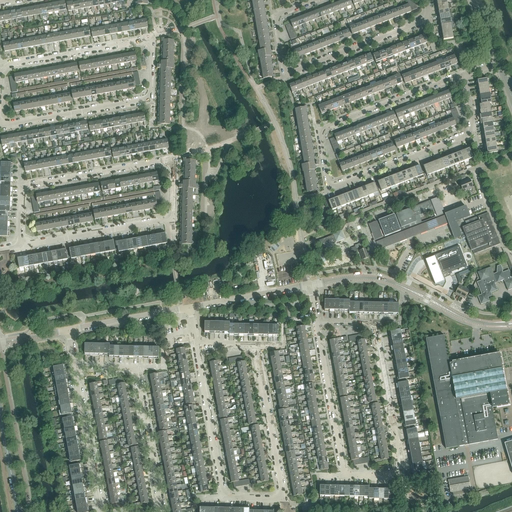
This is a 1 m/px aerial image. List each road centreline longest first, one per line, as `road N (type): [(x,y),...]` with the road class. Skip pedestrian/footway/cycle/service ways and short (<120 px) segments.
road 1 (residential): [(20,245),(167,221),(171,214),(171,158),(20,188)]
road 2 (residential): [(330,188),(319,129),(465,73)]
road 3 (residential): [(330,188),(472,133),(465,73)]
road 4 (residential): [(0,125),(150,98),(150,38)]
road 5 (residential): [(374,323),(402,473),(343,474)]
road 6 (tertiary): [(309,285),(377,279),(474,322),(511,323)]
road 7 (residential): [(282,500),(253,344)]
road 8 (residential): [(225,498),(196,344)]
road 9 (residential): [(343,474),(316,322)]
road 10 (residential): [(287,73),(429,17)]
road 11 (residential): [(0,65),(150,38)]
road 12 (residential): [(102,511),(76,367)]
road 13 (residential): [(162,511),(137,367)]
road 14 (tertiary): [(189,308),(309,285)]
road 15 (tertiary): [(69,330),(189,308)]
